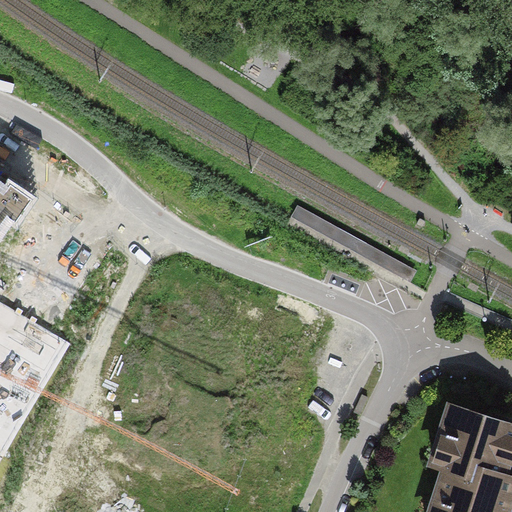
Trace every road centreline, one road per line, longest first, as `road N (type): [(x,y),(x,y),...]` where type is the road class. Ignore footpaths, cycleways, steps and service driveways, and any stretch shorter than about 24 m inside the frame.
road 1 (residential): [(414,340),(185,239),(45,127),(0,104)]
road 2 (residential): [(329,511),(414,340)]
